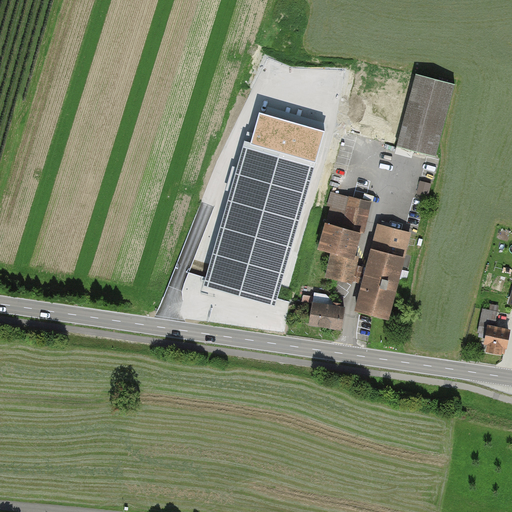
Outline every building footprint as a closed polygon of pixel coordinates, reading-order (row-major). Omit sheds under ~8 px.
[(462,85),(425,75),(407,147),(443,157),(462,85)] [(276,307),(326,131),(260,112),(251,144),(244,142),(204,286),(276,307)] [(430,194),(432,182),(422,180),(420,192),(430,194)] [(371,202),(330,191),(326,205),(330,206),(326,222),(331,224),(324,248),(333,251),(325,277),(353,284),(368,232),(363,231),(371,202)] [(413,233),(377,224),(354,311),(390,320),(413,233)] [(349,308),(320,302),(315,324),(344,330),(349,308)] [(482,323),(498,324),(499,309),(483,308),(482,323)] [(486,338),(488,323),(481,322),(479,337),(486,338)] [(511,352),(511,330),(497,327),(491,352),(511,356),(511,352)]
